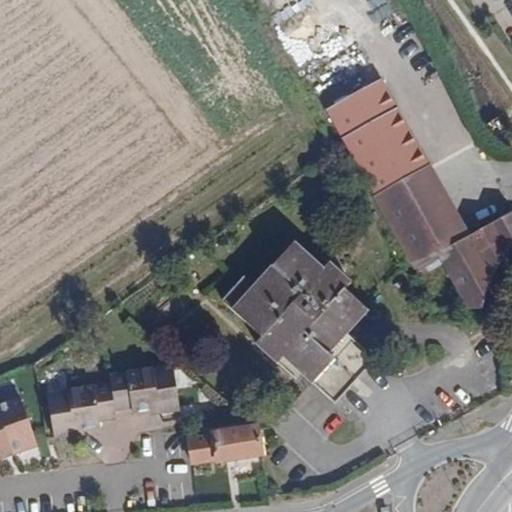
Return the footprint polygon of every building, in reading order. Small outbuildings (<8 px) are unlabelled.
[(469,308),(480,308),(498,264),(511,241),(511,214),(510,211),(470,233),(381,71),(326,103),(415,264),(437,252),(469,308)] [(322,269),(292,242),(255,285),(245,276),(224,301),(261,335),(256,342),(279,362),(285,356),(313,381),(335,359),(327,352),(367,309),(344,288),(351,282),(329,261),(322,269)] [(167,270),(155,279),(162,286),(173,278),(167,270)] [(153,372),(173,369),(172,364),(153,367),(153,372)] [(179,410),(173,369),(153,372),(153,367),(109,375),(110,383),(114,411),(133,408),(133,412),(149,409),(150,414),(179,410)] [(115,418),(114,411),(110,383),(93,386),(93,383),(68,387),(69,393),(47,397),(54,437),(82,433),(82,427),(100,424),(100,420),(115,418)] [(46,391),(47,397),(69,393),(68,387),(46,391)] [(21,395),(0,402),(0,458),(38,445),(21,395)] [(262,455),(258,426),(211,432),(211,436),(188,438),(192,462),(215,460),(215,462),(262,455)]
